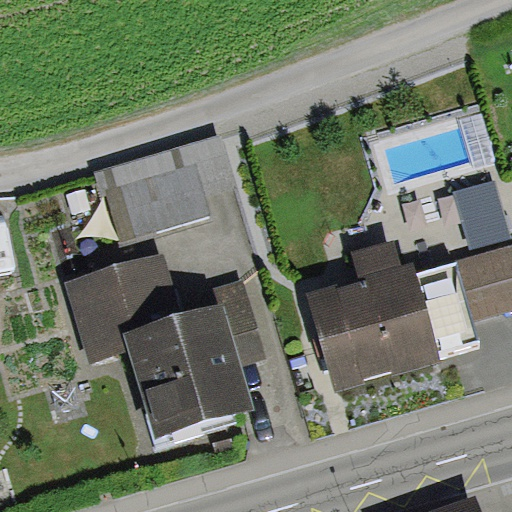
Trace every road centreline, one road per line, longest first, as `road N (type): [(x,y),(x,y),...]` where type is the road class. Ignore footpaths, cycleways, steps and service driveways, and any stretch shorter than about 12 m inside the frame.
road 1 (track): [(505,0),(351,64),(0,170)]
road 2 (tertiary): [(511,441),(277,511)]
